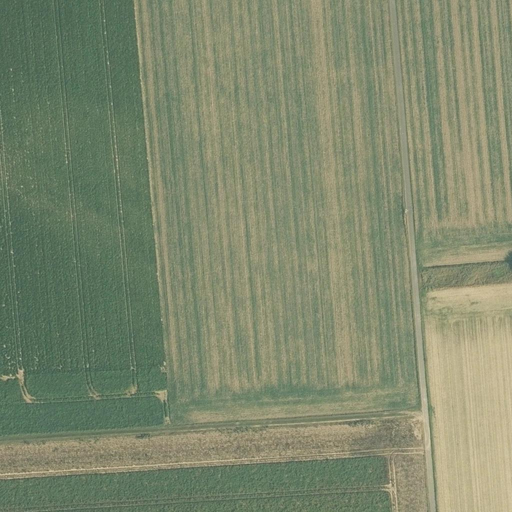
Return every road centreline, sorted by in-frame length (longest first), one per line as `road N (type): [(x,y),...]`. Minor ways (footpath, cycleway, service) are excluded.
road 1 (track): [(425,415),(0,441)]
road 2 (track): [(393,0),(425,415)]
